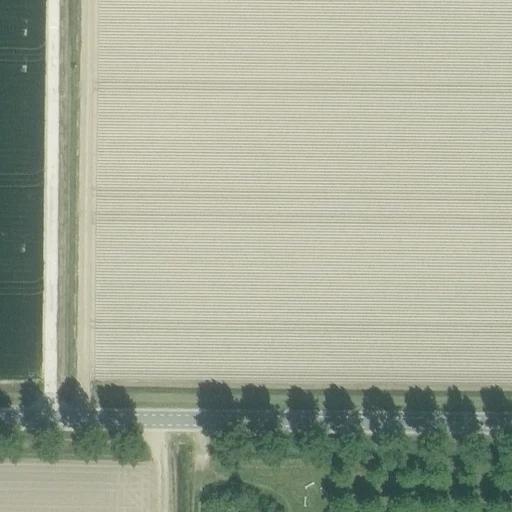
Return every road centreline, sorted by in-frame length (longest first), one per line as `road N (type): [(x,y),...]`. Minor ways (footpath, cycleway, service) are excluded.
road 1 (unclassified): [(511,424),(0,419)]
road 2 (track): [(48,420),(53,0)]
road 3 (track): [(87,0),(83,420)]
